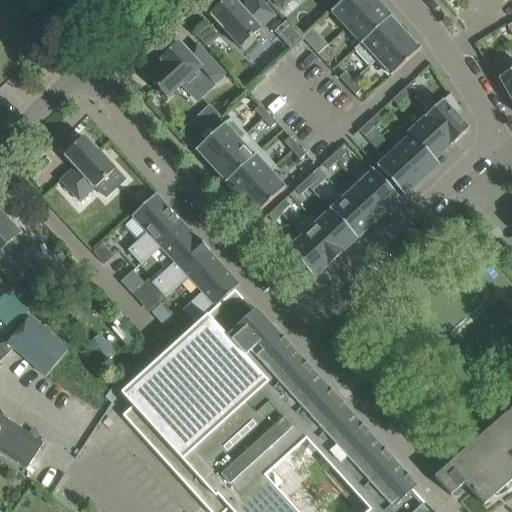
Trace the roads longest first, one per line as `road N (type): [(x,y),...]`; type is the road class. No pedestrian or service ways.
road 1 (residential): [(90,71),(300,319),(497,134)]
road 2 (residential): [(405,0),(497,134)]
road 3 (tertiary): [(0,153),(90,71)]
